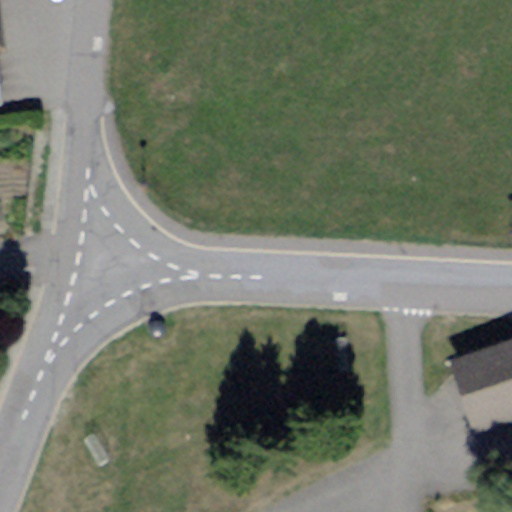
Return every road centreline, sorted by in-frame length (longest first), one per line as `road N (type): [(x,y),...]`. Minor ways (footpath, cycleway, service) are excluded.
road 1 (unclassified): [(80,265),(511,284)]
road 2 (unclassified): [(80,265),(91,0)]
road 3 (unclassified): [(0,472),(63,330),(80,265)]
